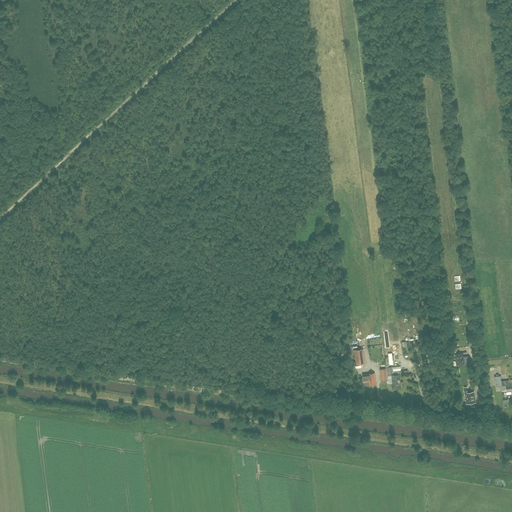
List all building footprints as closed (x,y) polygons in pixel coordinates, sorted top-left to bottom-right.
[(365,363),(363,349),(354,350),(356,365),(365,363)] [(462,352),(455,353),(457,366),(465,365),(464,357),(463,357),(462,352)] [(393,375),(392,368),(386,368),(387,376),(391,376),(392,389),(400,388),(399,375),(393,375)] [(369,386),(376,385),(374,373),(362,375),(363,382),(369,382),(369,386)] [(501,382),(500,376),(494,377),(496,387),(501,386),(502,391),(511,390),(511,381),(511,380),(501,382)] [(475,403),(473,393),(467,394),(466,388),(463,388),(464,392),(465,398),(466,398),(466,401),(466,405),(475,403)]
